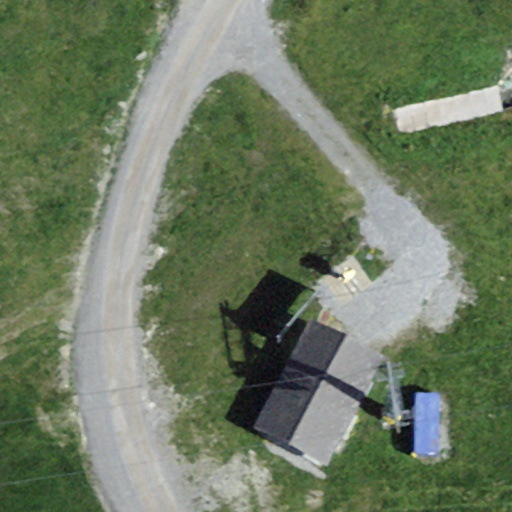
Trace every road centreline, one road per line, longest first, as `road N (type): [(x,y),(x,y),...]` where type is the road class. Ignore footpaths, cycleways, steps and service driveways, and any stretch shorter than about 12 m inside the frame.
road 1 (track): [(210,0),(129,120),(99,200),(93,287),(102,356),(125,466),(153,511)]
road 2 (track): [(417,290),(413,239),(391,197),(286,79),(230,0)]
